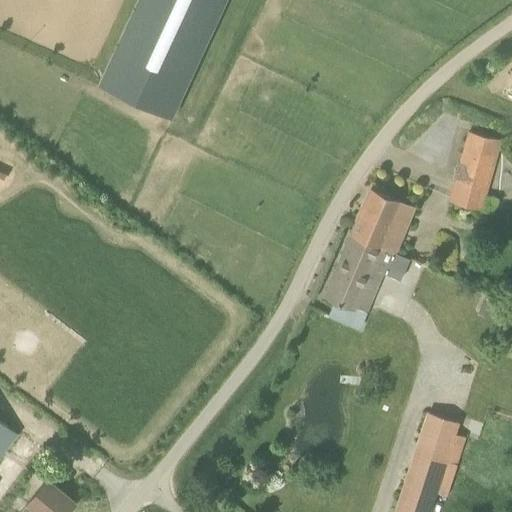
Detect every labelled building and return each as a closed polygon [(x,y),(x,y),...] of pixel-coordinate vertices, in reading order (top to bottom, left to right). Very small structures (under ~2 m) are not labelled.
[(182,0),(136,100),(209,134),(270,0),(182,0)] [(451,198),(482,207),(501,139),(470,131),(451,198)] [(352,233),(390,249),(395,251),(414,207),(372,188),(352,233)] [(364,311),(381,270),(401,279),(410,258),(395,251),(390,249),(352,233),(326,295),(364,311)] [(430,511),(460,422),(429,412),(395,511),(430,511)] [(0,458),(18,435),(0,420),(0,458)] [(49,479),(21,511),(66,511),(76,501),(49,479)]
